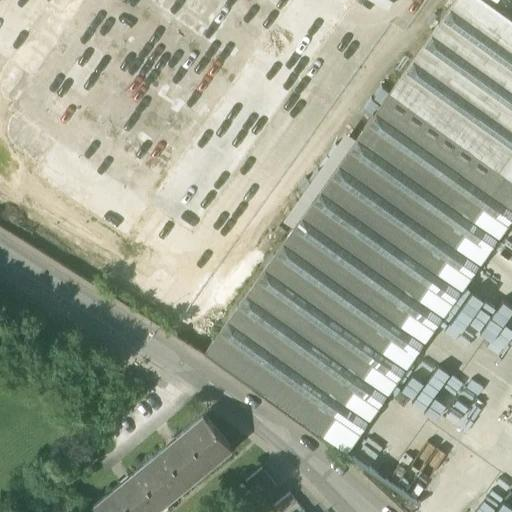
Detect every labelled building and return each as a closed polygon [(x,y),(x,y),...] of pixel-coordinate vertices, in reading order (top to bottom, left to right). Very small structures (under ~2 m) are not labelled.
[(511,19),(484,0),(453,0),(381,102),(481,172),(489,162),(511,177),(511,19)] [(511,196),(511,177),(489,162),(481,172),(381,102),(356,138),(293,227),(204,354),(334,446),(502,210),(511,196)] [(282,218),(293,227),(356,138),(344,131),(282,218)] [(511,217),(511,196),(502,210),(511,217)] [(416,363),(397,391),(460,433),(482,400),(432,366),(438,357),(427,349),(417,364),(416,363)] [(146,511),(163,498),(164,500),(183,485),(182,483),(219,452),(220,454),(230,446),(203,414),(91,506),(95,511),(146,511)] [(245,481),(259,498),(275,485),(261,468),(245,481)] [(273,506),(278,511),(282,511),(296,501),(289,493),(273,506)] [(305,511),(296,501),(282,511),(305,511)] [(511,511),(511,509),(499,501),(492,511),(511,511)]
